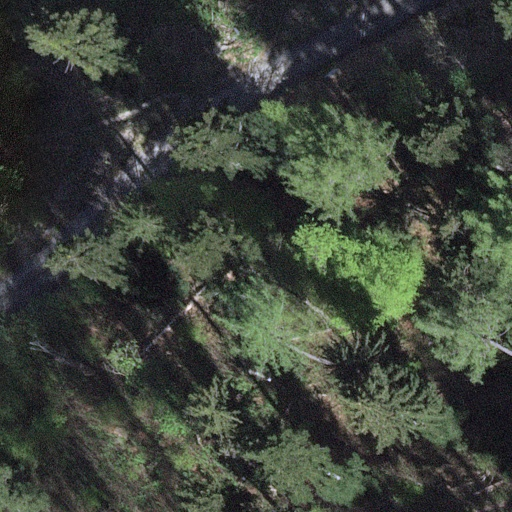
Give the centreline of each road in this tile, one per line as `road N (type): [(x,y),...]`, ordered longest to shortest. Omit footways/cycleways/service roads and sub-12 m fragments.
road 1 (track): [(0,292),(205,96)]
road 2 (track): [(205,96),(396,0)]
